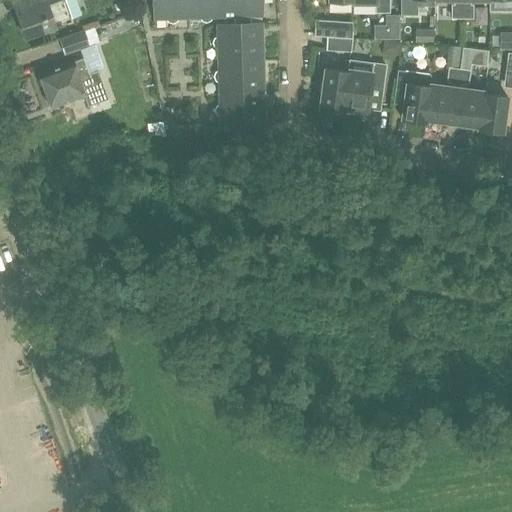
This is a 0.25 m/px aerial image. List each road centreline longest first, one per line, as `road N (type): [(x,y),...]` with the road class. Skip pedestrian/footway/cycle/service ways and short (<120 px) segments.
road 1 (tertiary): [(0,154),(128,511)]
road 2 (residential): [(511,164),(304,139),(296,116),(295,0)]
